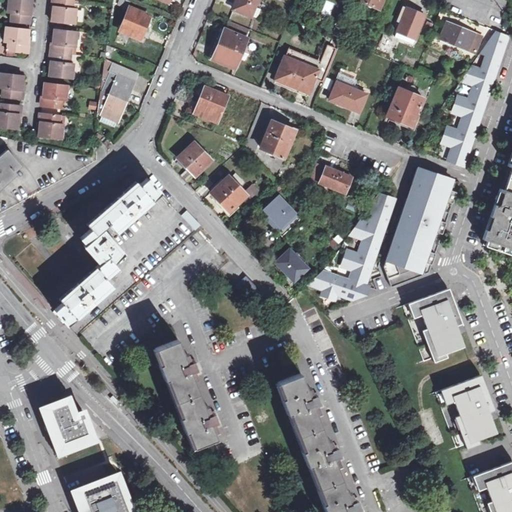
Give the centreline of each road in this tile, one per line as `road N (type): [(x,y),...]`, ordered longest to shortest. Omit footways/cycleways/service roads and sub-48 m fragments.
road 1 (residential): [(175,59),(404,153)]
road 2 (tertiary): [(199,511),(52,355)]
road 3 (residential): [(305,327),(375,511)]
road 4 (residential): [(511,81),(457,240),(468,266)]
road 5 (residential): [(0,229),(141,140)]
road 6 (residential): [(344,314),(468,266)]
road 7 (residential): [(9,387),(54,511)]
road 8 (residential): [(141,140),(221,236)]
road 9 (residential): [(221,236),(305,327)]
